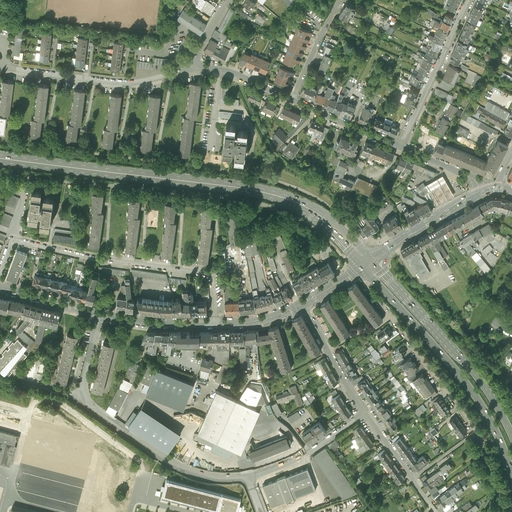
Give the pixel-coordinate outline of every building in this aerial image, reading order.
[(209,14),(216,4),(213,2),(212,5),(206,1),(205,2),(201,0),(201,1),(199,0),(196,6),(201,8),(209,14)] [(245,0),(243,4),(251,9),(256,2),(252,0),(245,0)] [(445,0),(443,6),(456,11),(459,5),(460,0),(445,0)] [(480,0),(476,0),(474,5),(483,9),(485,2),(480,0)] [(344,7),(342,10),(350,15),(353,16),(355,12),(353,11),(354,8),(347,4),(345,7),(344,7)] [(474,5),(472,10),(480,14),(483,9),(474,5)] [(227,36),(222,33),(234,11),(229,8),(217,31),(221,32),(218,37),(220,38),(224,40),(227,36)] [(428,8),(426,12),(436,17),(438,13),(428,8)] [(183,10),(177,19),(200,34),(206,25),(183,10)] [(346,21),(350,15),(342,10),(340,13),(340,14),(339,16),(346,21)] [(472,10),(469,15),(478,19),(480,14),(472,10)] [(248,16),(238,11),(236,14),(246,19),(246,18),(261,26),(267,18),(258,11),(253,19),(248,16)] [(445,13),(442,19),(450,23),(453,17),(445,13)] [(469,15),(467,20),(475,24),(478,19),(469,15)] [(447,29),(450,23),(442,19),(441,19),(439,23),(439,22),(435,20),(434,19),(433,21),(434,21),(434,23),(447,29)] [(467,20),(464,26),(473,30),(475,24),(467,20)] [(444,36),(447,29),(434,23),(430,21),(429,23),(428,23),(427,25),(430,27),(431,26),(437,28),(435,32),(444,36)] [(387,29),(386,32),(391,34),(394,28),(389,26),(390,24),(387,22),(384,27),(387,29)] [(13,59),(22,60),(23,53),(20,53),(22,40),(22,38),(23,27),(17,26),(13,59)] [(464,26),(461,32),(470,37),(473,30),(464,26)] [(298,27),(295,34),(304,38),(306,34),(311,36),(312,33),(298,27)] [(216,46),(220,38),(218,37),(221,32),(217,31),(215,29),(204,50),(211,54),(216,46)] [(496,34),(494,38),(499,40),(502,34),(497,31),(496,34)] [(441,42),(444,36),(435,32),(433,36),(433,35),(429,33),(428,36),(429,37),(441,42)] [(461,32),(458,39),(466,43),(467,43),(467,41),(470,37),(461,32)] [(42,33),(41,40),(51,41),(51,34),(42,33)] [(309,40),(304,38),(295,34),(292,41),(301,45),(302,41),(308,43),(309,40)] [(438,49),(441,42),(429,37),(426,43),(429,44),(438,49)] [(78,38),(77,45),(87,46),(87,39),(78,38)] [(220,38),(216,46),(221,48),(222,47),(222,45),(224,46),(225,44),(223,43),(225,41),(224,40),(220,38)] [(458,39),(455,46),(466,51),(468,47),(465,46),(466,43),(458,39)] [(41,40),(40,47),(50,48),(51,41),(41,40)] [(306,47),(301,45),(292,41),(289,48),(298,52),(299,48),(305,50),(306,47)] [(114,42),(113,49),(122,50),(123,43),(114,42)] [(238,45),(233,43),(232,44),(229,43),(228,46),(231,48),(229,50),(224,61),(227,63),(227,62),(229,63),(238,45)] [(323,54),(325,54),(332,57),(333,54),(332,54),(335,46),(328,43),(323,54)] [(436,55),(438,49),(429,44),(428,47),(421,44),(420,48),(426,51),(436,55)] [(77,45),(76,52),(86,53),(87,46),(77,45)] [(224,61),(229,50),(222,47),(221,48),(216,46),(211,54),(224,61)] [(464,56),(466,51),(455,46),(452,53),(463,58),(464,56)] [(40,51),(40,54),(49,55),(50,48),(40,47),(40,51)] [(303,54),(298,52),(289,48),(286,54),(295,58),(297,54),(302,57),(303,54)] [(113,49),(112,56),(121,57),(122,50),(113,49)] [(244,65),(246,66),(250,55),(248,54),(248,53),(244,51),(238,65),(243,67),(244,65)] [(433,61),(436,55),(426,51),(425,54),(424,53),(420,51),(419,55),(433,61)] [(76,52),(76,58),(85,60),(86,53),(76,52)] [(486,52),(484,57),(490,60),(492,55),(486,52)] [(430,68),(433,61),(419,55),(415,53),(413,57),(419,60),(418,62),(430,68)] [(467,60),(463,58),(452,53),(449,59),(458,63),(459,63),(460,62),(459,61),(460,59),(465,61),(465,60),(467,61),(467,60)] [(48,62),(49,55),(40,54),(39,61),(48,62)] [(246,66),(252,68),(257,56),(251,54),(250,55),(246,66)] [(300,61),(295,58),(286,54),(283,61),(292,65),(293,61),(299,63),(300,61)] [(325,54),(318,69),(326,72),(332,57),(325,54)] [(112,56),(111,63),(121,64),(121,57),(112,56)] [(264,59),(257,56),(252,68),(258,71),(264,59)] [(137,61),(137,67),(151,69),(152,64),(167,65),(168,59),(153,57),(152,63),(137,61)] [(84,67),(85,60),(76,58),(75,65),(81,66),(84,67)] [(270,62),(264,59),(258,71),(265,74),(270,62)] [(427,72),(430,68),(418,62),(416,67),(427,72)] [(120,71),(121,64),(111,63),(110,70),(120,71)] [(449,64),(442,78),(454,83),(460,70),(449,64)] [(280,67),(277,74),(287,78),(289,74),(293,76),(294,73),(280,67)] [(424,81),(427,72),(416,67),(412,74),(419,77),(418,78),(424,81)] [(511,76),(503,72),(500,76),(509,81),(511,76)] [(421,86),(424,81),(418,78),(419,77),(412,74),(412,73),(409,80),(410,81),(413,82),(421,86)] [(285,82),(287,78),(277,74),(274,81),(288,87),(290,84),(285,82)] [(482,77),(476,74),(471,85),(477,88),(482,77)] [(454,83),(442,78),(440,83),(453,89),(455,84),(454,83)] [(2,80),(0,98),(10,99),(12,82),(2,80)] [(191,82),(188,99),(199,101),(201,83),(191,82)] [(228,84),(223,83),(220,104),(238,106),(238,100),(227,99),(228,84)] [(330,98),(332,93),(336,84),(334,83),(331,88),(328,87),(324,97),(329,99),(330,98)] [(301,96),(313,101),(319,89),(307,84),(301,96)] [(326,107),(329,99),(324,97),(319,95),(320,92),(321,93),(324,86),(321,84),(319,89),(313,101),(326,107)] [(39,85),(37,102),(47,103),(49,86),(39,85)] [(338,85),(336,89),(335,89),(332,94),(334,94),(335,93),(336,93),(336,92),(338,93),(341,87),(338,85)] [(360,92),(366,95),(368,89),(362,86),(360,92)] [(343,103),(340,102),(341,100),(343,95),(346,96),(349,90),(344,87),(340,93),(337,100),(333,110),(339,113),(343,103)] [(411,88),(407,95),(415,99),(418,92),(411,88)] [(433,93),(446,99),(448,94),(435,88),(433,93)] [(75,89),(73,107),(83,108),(85,90),(75,89)] [(261,96),(251,92),(248,98),(258,102),(260,99),(261,96)] [(112,94),(109,111),(119,112),(121,95),(112,94)] [(455,101),(451,99),(453,96),(448,94),(446,99),(447,100),(442,109),(444,110),(446,108),(447,109),(451,102),(453,104),(455,101)] [(150,95),(148,112),(158,113),(160,96),(150,95)] [(362,103),(367,106),(371,97),(366,95),(362,103)] [(412,106),(415,99),(407,95),(404,102),(406,103),(409,104),(412,106)] [(8,116),(10,99),(0,98),(0,99),(0,115),(6,116),(8,116)] [(326,107),(333,110),(337,100),(334,99),(330,98),(329,99),(326,107)] [(197,118),(199,101),(188,99),(186,117),(194,118),(197,118)] [(261,109),(267,112),(272,102),(266,99),(265,101),(263,107),(261,109)] [(347,105),(343,103),(339,113),(350,117),(357,102),(349,99),(347,105)] [(488,101),(484,107),(505,119),(509,112),(488,101)] [(44,120),(47,103),(37,102),(35,119),(42,120),(44,120)] [(277,104),(272,102),(267,112),(272,114),(273,112),(276,106),(277,104)] [(453,104),(451,102),(447,109),(446,108),(444,110),(446,111),(443,116),(450,120),(458,106),(453,104)] [(361,111),(357,120),(366,124),(369,115),(371,109),(364,106),(361,111)] [(81,125),(83,108),(73,107),(71,124),(78,125),(81,125)] [(284,117),(291,120),(295,112),(283,107),(278,118),(283,120),(284,117)] [(505,119),(484,107),(484,108),(481,113),(479,117),(483,119),(484,117),(501,127),(505,119)] [(117,130),(119,112),(109,111),(107,128),(115,129),(117,130)] [(243,114),(219,111),(218,117),(242,120),(243,114)] [(156,131),(158,113),(148,112),(146,129),(153,130),(156,131)] [(301,115),(295,112),(291,120),(295,122),(294,125),(296,127),(301,115)] [(497,134),(498,131),(464,112),(461,118),(492,134),(493,132),(497,134)] [(192,135),(194,118),(186,117),(184,116),(182,134),(192,135)] [(436,129),(443,133),(450,120),(443,116),(441,120),(440,119),(438,121),(440,122),(436,129)] [(373,127),(380,130),(384,121),(376,118),(373,127)] [(40,137),(42,120),(35,119),(32,119),(30,136),(40,137)] [(312,129),(314,130),(317,122),(312,120),(312,121),(310,121),(309,124),(310,124),(309,128),(312,129)] [(380,130),(387,133),(391,124),(384,121),(380,130)] [(323,124),(317,122),(314,130),(317,131),(321,132),(321,133),(324,126),(322,126),(323,124)] [(421,123),(418,129),(428,134),(431,128),(421,123)] [(76,142),(78,125),(71,124),(68,124),(66,141),(76,142)] [(226,124),(222,154),(232,155),(233,146),(236,147),(234,160),(244,161),(247,131),(238,130),(237,138),(234,138),(236,125),(226,124)] [(395,126),(391,124),(387,133),(395,136),(398,127),(395,126)] [(466,136),(469,130),(457,124),(454,129),(466,136)] [(329,128),(324,126),(321,133),(321,132),(319,136),(318,139),(322,141),(329,128)] [(112,147),(115,129),(107,128),(105,128),(103,145),(112,147)] [(151,152),(153,130),(146,129),(143,129),(141,150),(151,152)] [(273,142),(278,146),(282,141),(286,137),(279,130),(276,133),(275,132),(274,132),(273,133),(273,135),(272,136),(275,139),(273,142)] [(189,156),(192,135),(182,134),(179,155),(189,156)] [(342,147),(345,149),(350,138),(341,134),(340,138),(338,137),(334,145),(341,149),(342,147)] [(358,142),(350,138),(345,149),(343,152),(340,158),(343,160),(346,153),(345,153),(346,149),(348,150),(347,152),(352,154),(354,151),(355,152),(358,146),(356,146),(358,142)] [(433,152),(440,155),(446,144),(447,142),(440,138),(438,142),(433,152)] [(508,145),(498,140),(496,143),(495,143),(493,146),(490,153),(489,153),(487,156),(488,157),(486,160),(496,166),(508,145)] [(284,143),(282,141),(278,146),(276,147),(278,150),(280,148),(284,143)] [(299,148),(290,142),(287,145),(284,151),(288,154),(288,155),(292,158),(299,148)] [(367,155),(369,156),(370,154),(371,155),(375,146),(365,142),(360,152),(362,152),(361,154),(366,156),(367,155)] [(440,155),(457,162),(462,151),(446,144),(440,155)] [(373,156),(386,161),(390,152),(375,146),(371,155),(370,154),(369,156),(366,162),(369,163),(373,156)] [(457,162),(474,169),(479,158),(462,151),(457,162)] [(395,154),(390,152),(386,161),(391,163),(395,154)] [(331,164),(337,167),(340,160),(340,158),(335,156),(331,164)] [(399,167),(403,168),(407,159),(400,156),(396,166),(391,170),(393,173),(397,170),(396,169),(399,167)] [(486,161),(479,158),(474,169),(484,173),(487,168),(493,172),(496,166),(486,160),(486,161)] [(413,162),(407,159),(403,168),(400,172),(398,175),(401,177),(402,175),(404,176),(406,170),(409,171),(413,162)] [(348,164),(340,160),(337,167),(332,177),(347,184),(345,187),(350,190),(351,187),(355,181),(349,178),(348,179),(345,177),(345,178),(342,177),(348,164)] [(354,171),(359,174),(365,163),(360,160),(354,171)] [(425,167),(422,174),(426,176),(427,174),(433,176),(435,172),(425,167)] [(441,202),(454,195),(447,183),(442,175),(425,185),(428,190),(436,204),(436,205),(441,202)] [(357,178),(355,181),(351,187),(371,195),(377,187),(357,178)] [(415,187),(417,190),(416,193),(426,198),(427,201),(430,207),(436,204),(436,203),(435,200),(436,199),(431,188),(428,190),(425,185),(423,182),(415,187)] [(33,189),(28,218),(38,220),(39,212),(42,212),(40,225),(50,226),(54,197),(44,195),(43,204),(40,204),(42,190),(33,189)] [(15,209),(20,198),(5,193),(1,204),(15,209)] [(104,212),(101,212),(104,195),(94,193),(91,211),(94,211),(89,245),(99,247),(104,212)] [(422,201),(424,202),(427,201),(426,198),(416,193),(413,197),(420,201),(422,201)] [(402,200),(413,205),(415,202),(404,197),(402,200)] [(495,207),(497,207),(500,198),(491,197),(487,200),(490,209),(490,210),(495,207)] [(125,251),(135,252),(140,217),(137,217),(140,200),(130,198),(128,216),(130,216),(125,251)] [(504,212),(505,213),(509,201),(500,198),(497,207),(496,210),(499,211),(500,208),(504,210),(504,212)] [(487,200),(478,205),(483,213),(488,210),(488,211),(489,211),(489,210),(490,209),(487,200)] [(424,202),(415,208),(420,217),(432,210),(430,207),(427,201),(424,202)] [(405,212),(406,213),(408,212),(407,210),(408,210),(404,203),(403,204),(402,202),(397,205),(402,214),(405,212)] [(161,255),(171,257),(176,222),(174,222),(176,205),(166,203),(164,220),(166,221),(161,255)] [(452,220),(456,228),(457,228),(484,213),(483,213),(478,205),(452,220)] [(198,260),(208,262),(212,227),(210,227),(212,210),(202,208),(200,226),(202,226),(198,260)] [(411,222),(420,217),(415,208),(414,208),(408,212),(406,213),(411,222)] [(0,224),(8,228),(13,217),(0,211),(0,224)] [(353,224),(363,238),(364,237),(365,238),(367,238),(367,236),(367,235),(373,231),(379,227),(373,219),(375,218),(370,212),(363,217),(362,216),(352,223),(353,224)] [(408,224),(411,222),(406,213),(405,212),(402,214),(404,217),(408,224)] [(382,222),(389,234),(405,225),(402,219),(400,220),(397,214),(382,222)] [(238,216),(227,217),(230,243),(231,245),(231,248),(236,247),(234,234),(241,232),(238,216)] [(448,232),(456,228),(452,220),(443,224),(448,232)] [(441,237),(448,232),(443,224),(435,229),(441,237)] [(488,224),(479,229),(482,235),(483,236),(492,231),(488,224)] [(269,233),(270,236),(271,236),(274,235),(276,240),(281,238),(276,226),(268,229),(269,233)] [(55,228),(54,234),(76,237),(77,231),(55,228)] [(460,228),(455,231),(463,245),(469,242),(482,235),(479,229),(464,237),(460,228)] [(435,229),(428,233),(438,249),(441,247),(438,240),(436,241),(435,239),(441,237),(435,229)] [(439,260),(443,257),(438,249),(428,233),(418,239),(423,247),(425,245),(426,247),(431,245),(431,246),(439,260)] [(54,234),(53,240),(75,243),(76,237),(54,234)] [(242,238),(252,290),(256,289),(258,289),(254,272),(255,272),(251,255),(258,254),(255,239),(253,234),(242,238)] [(423,248),(423,247),(418,239),(417,240),(400,249),(406,257),(420,249),(421,248),(423,248)] [(476,252),(469,242),(463,245),(471,255),(476,252)] [(231,245),(230,243),(222,246),(224,270),(226,270),(224,247),(231,245)] [(489,243),(482,249),(486,253),(493,247),(489,243)] [(446,255),(441,247),(438,249),(443,257),(446,255)] [(420,249),(406,257),(420,278),(430,273),(421,258),(423,257),(420,252),(421,251),(420,249)] [(17,250),(6,278),(16,282),(21,269),(24,270),(25,267),(22,266),(27,254),(17,250)] [(282,258),(288,272),(293,269),(286,250),(280,252),(282,258)] [(477,251),(476,252),(471,255),(485,273),(491,268),(477,251)] [(497,256),(490,251),(487,255),(494,260),(497,256)] [(272,257),(267,259),(271,271),(276,270),(272,257)] [(445,271),(450,268),(446,262),(441,265),(445,271)] [(328,263),(318,268),(324,279),(334,273),(328,263)] [(99,267),(98,273),(128,277),(128,271),(99,267)] [(298,278),(299,280),(305,290),(314,285),(313,285),(307,273),(303,267),(300,269),(303,275),(298,278)] [(313,285),(324,279),(318,268),(317,267),(307,273),(313,285)] [(166,274),(131,270),(133,276),(168,281),(166,274)] [(268,280),(273,289),(274,289),(278,287),(273,277),(272,272),(267,274),(268,280)] [(35,285),(38,285),(41,274),(37,273),(36,275),(35,275),(35,278),(34,278),(33,282),(32,282),(31,285),(35,286),(35,285)] [(47,278),(45,278),(43,287),(49,288),(52,274),(48,273),(47,278)] [(49,288),(54,289),(57,275),(58,274),(52,273),(52,274),(49,288)] [(38,285),(43,287),(45,278),(46,275),(41,274),(38,285)] [(63,276),(57,275),(54,289),(59,291),(62,282),(63,276)] [(90,286),(88,292),(85,301),(93,303),(96,293),(92,291),(92,289),(93,290),(97,277),(93,275),(91,282),(90,286)] [(277,276),(273,277),(278,287),(282,285),(279,280),(277,276)] [(59,291),(65,292),(67,284),(68,279),(63,278),(62,282),(59,291)] [(298,294),(305,290),(299,280),(292,284),(298,294)] [(127,299),(128,299),(126,309),(133,310),(134,300),(132,299),(130,283),(125,284),(127,296),(127,299)] [(356,283),(348,289),(374,325),(382,319),(356,283)] [(64,295),(69,297),(72,285),(67,284),(65,292),(64,295)] [(69,297),(74,298),(77,289),(77,287),(72,285),(69,297)] [(223,286),(225,301),(228,301),(228,295),(230,295),(229,290),(234,290),(233,285),(223,286)] [(279,290),(280,292),(285,301),(292,297),(286,287),(279,290)] [(276,294),(272,295),(277,305),(285,301),(280,292),(276,294)] [(258,297),(254,299),(256,310),(267,308),(277,305),(272,295),(271,294),(268,295),(258,297)] [(116,308),(126,309),(128,299),(127,299),(117,297),(116,308)] [(238,297),(238,301),(240,313),(247,312),(256,310),(254,299),(254,298),(246,299),(244,300),(244,299),(241,300),(241,297),(238,297)] [(0,309),(8,311),(9,301),(0,299),(0,309)] [(173,301),(163,301),(142,299),(142,300),(137,300),(141,311),(160,313),(176,313),(173,301)] [(176,313),(183,313),(181,302),(181,299),(173,301),(176,313)] [(329,300),(320,305),(341,338),(349,332),(329,300)] [(24,303),(9,301),(8,311),(22,314),(24,303)] [(203,302),(197,302),(198,313),(207,313),(206,301),(203,302)] [(225,301),(226,313),(240,313),(238,301),(228,301),(225,301)] [(183,313),(190,313),(189,303),(189,302),(186,302),(181,302),(183,313)] [(190,313),(198,313),(197,302),(193,302),(189,303),(190,313)] [(36,321),(40,322),(43,309),(25,304),(24,303),(22,314),(22,315),(26,317),(17,328),(20,331),(21,331),(26,325),(32,318),(34,318),(33,320),(36,320),(36,321)] [(46,324),(57,326),(60,313),(43,309),(40,322),(46,324)] [(301,315),(293,320),(312,355),(320,350),(301,315)] [(34,318),(32,318),(26,325),(31,328),(33,320),(34,318)] [(39,351),(46,324),(40,322),(35,342),(21,331),(20,331),(17,335),(33,349),(39,351)] [(269,331),(272,340),(282,371),(291,369),(278,326),(269,329),(269,331)] [(392,332),(387,326),(381,331),(380,331),(381,331),(377,334),(379,337),(379,338),(381,341),(392,332)] [(257,342),(272,340),(269,331),(259,333),(258,330),(255,331),(256,341),(257,342)] [(152,350),(156,332),(146,331),(142,341),(146,342),(145,342),(147,343),(147,342),(149,342),(150,342),(149,344),(148,349),(152,350)] [(248,342),(256,341),(255,331),(243,332),(244,342),(247,342),(248,342)] [(165,354),(166,353),(169,332),(162,332),(156,332),(152,350),(151,352),(155,353),(157,344),(160,345),(160,342),(165,342),(164,344),(163,343),(162,351),(161,354),(165,354)] [(170,342),(175,343),(176,332),(169,332),(166,353),(168,354),(169,351),(170,351),(171,344),(170,344),(170,342)] [(190,346),(191,345),(193,345),(193,346),(196,347),(197,345),(201,345),(206,347),(210,333),(176,332),(175,343),(180,344),(182,346),(190,346)] [(229,345),(229,344),(229,332),(210,333),(206,347),(226,346),(226,345),(229,345)] [(229,344),(245,344),(244,342),(243,332),(229,332),(229,344)] [(78,336),(67,334),(56,382),(66,385),(78,336)] [(24,346),(17,339),(14,343),(13,342),(8,347),(9,347),(10,348),(7,351),(6,349),(1,354),(2,355),(3,356),(1,358),(0,357),(0,371),(1,372),(0,372),(0,373),(4,376),(5,375),(8,378),(12,373),(11,372),(13,370),(14,371),(27,356),(22,352),(26,347),(25,346),(24,345),(24,346)] [(244,342),(245,344),(245,349),(246,353),(249,353),(249,348),(252,348),(251,349),(252,353),(255,352),(255,353),(258,353),(257,342),(256,341),(248,342),(248,344),(247,344),(247,342),(244,342)] [(114,345),(103,343),(91,391),(102,394),(114,345)] [(387,349),(384,345),(380,348),(380,349),(379,350),(381,353),(382,353),(384,356),(391,351),(388,348),(387,349)] [(406,352),(401,345),(393,351),(394,354),(392,355),(396,359),(398,358),(406,352)] [(335,352),(338,358),(345,355),(344,353),(344,352),(342,348),(335,352)] [(137,350),(131,361),(137,364),(142,353),(137,350)] [(378,354),(374,350),(370,352),(371,353),(374,357),(376,359),(380,356),(378,354)] [(338,358),(341,365),(349,361),(347,357),(346,357),(345,355),(338,358)] [(401,364),(405,370),(414,362),(410,357),(405,361),(401,364)] [(202,358),(199,369),(202,370),(200,377),(207,379),(209,372),(213,361),(202,358)] [(314,363),(317,370),(328,364),(324,358),(318,361),(314,363)] [(131,361),(128,368),(135,371),(138,364),(137,364),(131,361)] [(351,364),(349,361),(341,365),(345,371),(351,367),(350,365),(351,364)] [(418,368),(414,362),(405,370),(408,375),(409,375),(414,372),(418,368)] [(228,367),(228,366),(223,364),(215,381),(220,384),(225,373),(228,367)] [(320,376),(323,374),(331,370),(328,364),(317,370),(316,370),(320,376)] [(145,384),(149,385),(156,368),(147,365),(146,367),(144,366),(139,378),(141,379),(140,382),(145,384)] [(352,369),(351,367),(345,371),(348,377),(356,373),(353,369),(352,369)] [(123,378),(133,382),(135,383),(140,373),(135,371),(128,368),(123,378)] [(150,386),(146,395),(185,409),(194,384),(156,368),(150,386)] [(326,378),(327,380),(334,376),(331,370),(323,374),(326,378)] [(415,374),(414,372),(409,375),(408,375),(403,379),(405,381),(408,379),(415,374)] [(356,373),(348,377),(351,382),(358,377),(356,373)] [(413,388),(414,387),(426,378),(422,373),(417,377),(410,382),(409,383),(413,388)] [(338,383),(334,376),(327,380),(329,382),(328,383),(330,387),(338,383)] [(359,377),(358,377),(351,382),(353,386),(357,383),(361,381),(359,377)] [(119,386),(125,390),(125,391),(128,393),(133,382),(123,378),(119,386)] [(357,383),(361,388),(366,385),(369,383),(366,378),(361,381),(357,383)] [(418,393),(420,391),(430,384),(428,381),(426,378),(414,387),(418,393)] [(244,393),(240,402),(255,408),(257,404),(270,403),(262,384),(252,382),(244,393)] [(434,389),(430,384),(420,391),(424,396),(422,398),(426,399),(431,395),(429,393),(434,389)] [(361,388),(364,393),(370,389),(369,386),(368,387),(366,385),(361,388)] [(397,388),(398,389),(402,394),(402,395),(403,396),(406,393),(407,393),(401,385),(397,388)] [(117,410),(118,411),(128,393),(125,391),(125,390),(119,386),(109,406),(117,410)] [(285,394),(276,397),(278,404),(295,398),(298,407),(303,405),(299,394),(298,394),(295,386),(288,388),(290,392),(287,393),(287,392),(284,393),(285,394)] [(364,393),(367,398),(375,392),(372,388),(370,389),(364,393)] [(198,433),(197,434),(233,450),(241,453),(260,410),(255,408),(240,402),(216,391),(198,433)] [(378,397),(375,392),(367,398),(370,403),(377,398),(378,397)] [(403,396),(405,399),(402,401),(401,401),(403,404),(407,401),(410,398),(406,393),(403,396)] [(334,402),(335,404),(342,400),(339,395),(338,395),(333,398),(331,399),(333,402),(334,402)] [(307,406),(310,403),(305,396),(302,398),(307,406)] [(435,410),(438,408),(444,403),(439,397),(433,402),(434,403),(432,405),(434,409),(433,409),(435,411),(435,410)] [(370,403),(374,408),(379,404),(378,402),(379,401),(377,398),(370,403)] [(345,404),(342,400),(335,404),(336,406),(337,409),(345,404)] [(382,401),(379,404),(374,408),(377,412),(383,407),(381,405),(383,403),(382,401)] [(281,414),(276,403),(271,406),(274,413),(277,417),(281,414)] [(449,410),(444,403),(438,408),(443,415),(448,411),(449,410)] [(340,411),(341,414),(348,409),(345,404),(337,409),(339,412),(340,411)] [(105,411),(113,417),(117,410),(109,406),(105,411)] [(414,410),(414,412),(418,416),(424,412),(422,408),(420,409),(419,406),(414,410)] [(141,407),(128,426),(168,453),(181,434),(141,407)] [(385,409),(383,407),(377,412),(379,415),(378,416),(379,418),(389,410),(387,408),(385,409)] [(351,414),(348,409),(341,414),(343,416),(342,417),(344,419),(351,414)] [(391,413),(389,410),(379,418),(381,419),(382,418),(384,421),(390,417),(389,414),(391,413)] [(301,417),(297,412),(287,418),(290,423),(301,417)] [(449,421),(455,428),(461,424),(455,416),(449,421)] [(392,419),(390,417),(384,421),(387,426),(394,420),(396,419),(394,417),(392,419)] [(423,429),(426,427),(418,417),(416,419),(417,421),(418,421),(422,426),(421,427),(423,429)] [(396,422),(394,420),(387,426),(390,430),(391,430),(396,426),(397,426),(395,423),(396,422)] [(326,432),(319,422),(302,435),(309,444),(326,432)] [(467,431),(461,424),(455,428),(453,430),(459,437),(467,431)] [(355,432),(356,434),(363,430),(359,425),(352,430),(354,432),(355,432)] [(396,426),(391,430),(395,434),(400,431),(396,426)] [(438,433),(434,427),(429,431),(430,433),(432,436),(433,436),(438,433)] [(0,430),(0,441),(13,445),(16,435),(0,430)] [(366,434),(363,430),(356,434),(358,436),(355,439),(357,441),(366,434)] [(230,459),(233,450),(197,434),(198,433),(197,433),(194,438),(212,447),(210,450),(230,459)] [(370,439),(366,434),(357,441),(353,444),(356,449),(359,447),(370,439)] [(287,436),(249,450),(250,454),(246,456),(247,459),(251,457),(252,461),(291,446),(287,436)] [(393,443),(398,448),(404,444),(407,441),(405,439),(402,440),(400,437),(400,438),(393,443)] [(373,444),(370,439),(359,447),(362,451),(373,444)] [(0,462),(10,465),(16,446),(13,445),(0,441),(0,462)] [(335,449),(331,444),(328,446),(333,454),(337,451),(335,449)] [(398,448),(402,454),(409,449),(406,445),(405,446),(404,444),(398,448)] [(325,449),(313,457),(343,499),(357,494),(325,449)] [(402,454),(406,459),(412,455),(411,453),(411,452),(409,449),(402,454)] [(381,458),(382,460),(388,455),(384,450),(377,455),(380,459),(381,458)] [(392,461),(388,455),(382,460),(384,462),(383,463),(385,466),(392,461)] [(406,459),(410,465),(417,460),(415,457),(414,457),(412,455),(406,459)] [(422,456),(417,460),(410,465),(414,471),(426,462),(422,456)] [(396,467),(392,461),(385,466),(388,470),(389,469),(390,471),(396,467)] [(419,478),(425,486),(442,473),(451,466),(447,461),(438,468),(439,469),(427,478),(427,477),(425,475),(424,474),(419,478)] [(401,472),(396,467),(390,471),(392,473),(391,474),(394,477),(401,472)] [(277,480),(262,486),(271,508),(285,502),(286,503),(294,500),(293,499),(316,491),(307,469),(285,477),(277,480)] [(350,469),(347,472),(353,481),(357,478),(353,473),(352,473),(350,469)] [(405,478),(401,472),(394,477),(393,478),(398,483),(403,479),(405,478)] [(445,478),(442,473),(425,486),(427,489),(435,483),(435,484),(437,484),(445,478)] [(362,475),(357,478),(353,481),(358,486),(362,483),(360,480),(364,477),(362,475)] [(435,500),(438,503),(464,484),(468,481),(465,478),(458,483),(441,496),(435,500)] [(166,479),(162,497),(218,511),(222,494),(166,479)] [(466,487),(464,484),(438,503),(440,507),(441,506),(446,503),(447,504),(454,499),(453,497),(463,490),(463,489),(466,487)] [(435,486),(429,491),(431,495),(438,490),(435,486)] [(440,488),(438,490),(431,495),(435,500),(441,496),(439,494),(442,491),(440,488)] [(478,501),(472,506),(463,511),(473,511),(480,507),(481,504),(478,501)] [(455,511),(463,511),(472,506),(469,502),(455,511)] [(447,504),(446,503),(441,506),(445,511),(451,511),(453,511),(447,504)]
